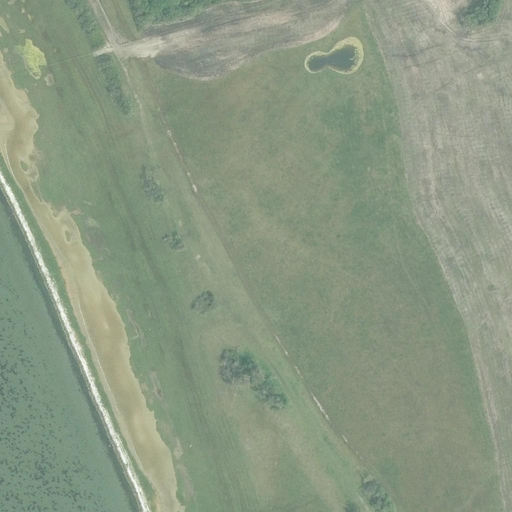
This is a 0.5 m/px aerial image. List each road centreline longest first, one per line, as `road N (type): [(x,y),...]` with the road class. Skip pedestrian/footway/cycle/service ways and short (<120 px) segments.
road 1 (track): [(424,511),(248,305),(111,0)]
road 2 (track): [(348,0),(386,227),(457,385),(486,511)]
